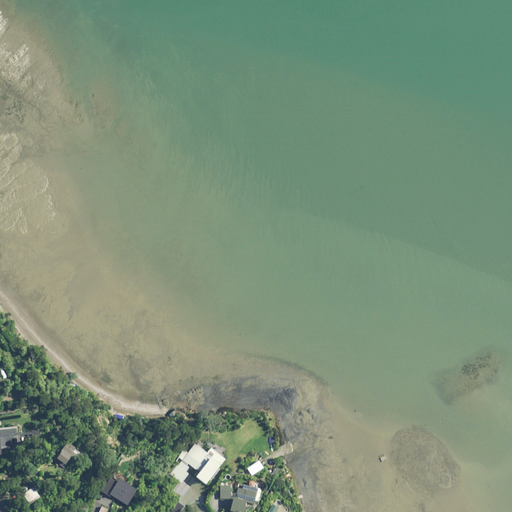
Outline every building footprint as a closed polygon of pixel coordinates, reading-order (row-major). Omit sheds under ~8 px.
[(17,448),(17,436),(31,435),(30,427),(16,428),(1,429),(1,434),(0,434),(0,456),(3,456),(2,449),(17,448)] [(76,461),(82,452),(64,441),(53,457),(57,459),(55,461),(57,462),(65,467),(71,458),(76,461)] [(181,463),(171,476),(183,485),(189,475),(187,473),(190,469),(188,467),(189,466),(192,468),(197,472),(198,471),(202,473),(198,478),(207,485),(226,461),(211,449),(207,454),(197,447),(194,451),(189,448),(181,459),(183,461),(182,463),(181,463)] [(264,467),(259,460),(248,467),(253,475),(264,467)] [(123,495),(126,489),(131,492),(140,473),(128,468),(123,479),(121,478),(115,491),(123,495)] [(262,489),(238,483),(237,488),(234,500),(231,511),(236,511),(244,511),(247,502),(259,505),(262,489)] [(232,486),(221,485),(221,498),(232,498),(232,486)] [(42,497),(35,487),(25,493),(31,504),(42,497)]
